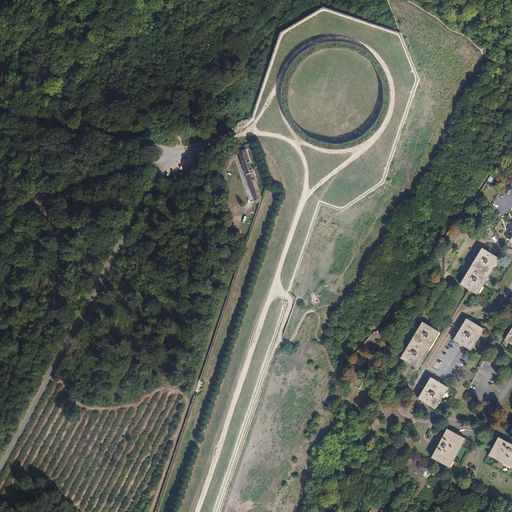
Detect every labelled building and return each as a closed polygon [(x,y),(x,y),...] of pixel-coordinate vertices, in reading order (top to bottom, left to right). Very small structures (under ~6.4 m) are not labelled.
[(236,143),(228,146),(245,195),(252,192),(236,143)] [(492,175),(488,180),(492,183),(493,182),(496,177),(492,175)] [(482,248),(460,285),(479,296),(500,259),(482,248)] [(485,330),(468,319),(454,341),(471,352),(485,330)] [(441,334),(423,323),(402,360),(419,371),(441,334)] [(448,389),(431,378),(418,400),(435,411),(448,389)] [(466,440),(447,430),(431,459),(450,469),(466,440)] [(511,444),(500,438),(490,456),(511,468),(511,444)] [(398,461),(421,475),(424,470),(402,455),(398,461)] [(388,463),(386,461),(363,490),(366,492),(388,463)] [(367,493),(370,496),(392,467),(390,464),(367,493)] [(372,497),(375,499),(397,470),(394,468),(372,497)] [(401,473),(398,471),(376,500),(379,502),(401,473)] [(411,481),(403,475),(381,504),(389,510),(411,481)] [(393,511),(415,484),(412,482),(390,511),(391,511),(393,511)] [(400,511),(419,487),(416,485),(395,511),(400,511)]
